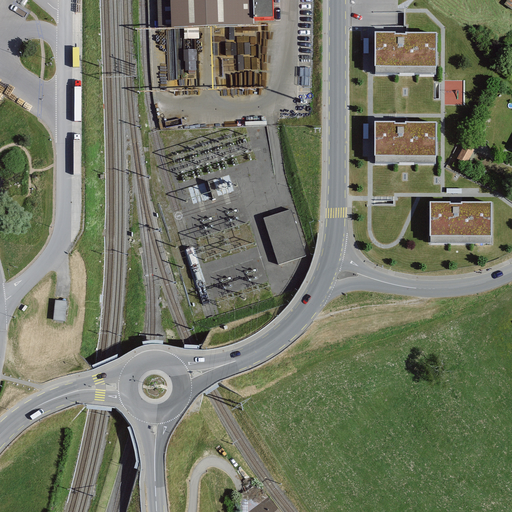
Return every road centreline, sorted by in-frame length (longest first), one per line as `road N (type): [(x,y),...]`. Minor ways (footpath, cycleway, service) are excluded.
road 1 (residential): [(0,303),(38,270),(62,224),(67,0)]
road 2 (secondary): [(328,267),(336,213),(337,0)]
road 3 (secondary): [(183,375),(276,339),(311,302),(328,267)]
road 4 (residential): [(328,267),(421,289),(511,272)]
road 5 (unknown): [(288,0),(278,130),(284,177)]
road 6 (secondary): [(126,385),(59,396),(0,435)]
